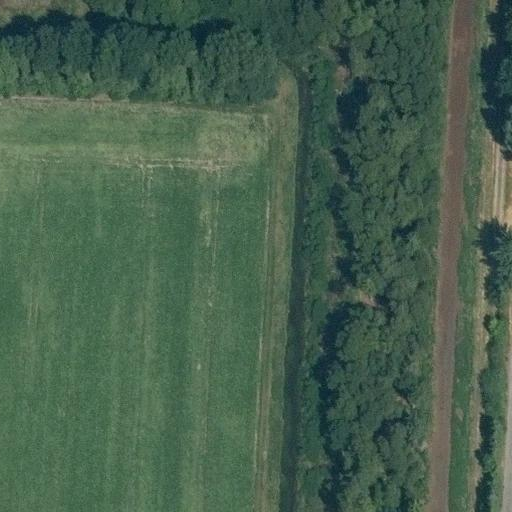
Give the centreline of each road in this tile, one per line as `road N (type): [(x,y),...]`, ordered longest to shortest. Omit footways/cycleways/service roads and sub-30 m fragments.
road 1 (track): [(438,511),(462,0)]
road 2 (track): [(511,275),(501,253),(505,0)]
